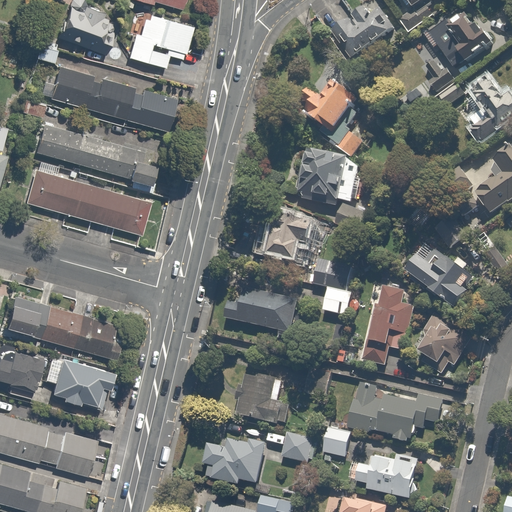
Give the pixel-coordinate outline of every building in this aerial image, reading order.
[(131,0),(132,1),(155,8),(156,4),(185,12),(188,0),(131,0)] [(430,8),(441,0),(408,0),(412,5),(400,13),(414,33),(436,17),(430,8)] [(124,17),(75,1),(61,43),(110,59),(124,17)] [(350,69),(398,42),(402,40),(384,9),(377,13),(371,3),(351,14),(354,18),(329,32),(350,69)] [(427,38),(428,39),(447,70),(465,59),(470,68),(502,48),(492,32),(487,35),(472,10),(427,38)] [(136,34),(129,60),(167,70),(171,56),(187,61),(196,29),(148,16),(142,36),(136,34)] [(63,46),(42,41),(37,60),(58,65),(63,46)] [(440,96),(458,85),(452,74),(446,77),(437,62),(426,68),(433,81),(430,83),(439,97),(440,96)] [(181,102),(61,68),(52,100),(172,134),(181,102)] [(371,147),(351,131),(364,114),(359,110),(364,104),(365,103),(334,80),(322,96),(311,88),(301,102),(317,113),(311,121),(335,139),(341,144),(337,149),(358,164),(371,147)] [(482,143),(511,127),(511,100),(508,102),(500,88),(496,90),(491,80),(469,91),(475,102),(464,108),(482,143)] [(466,98),(458,85),(440,96),(449,109),(466,98)] [(50,106),(29,102),(26,115),(46,120),(50,106)] [(9,129),(0,126),(0,196),(11,158),(1,156),(9,129)] [(146,154),(47,128),(44,127),(37,155),(132,180),(129,190),(154,196),(161,169),(143,164),(146,154)] [(287,187),(294,146),(264,141),(256,182),(287,187)] [(367,172),(351,169),(353,161),(314,152),(303,202),(342,211),(338,227),(367,234),(373,207),(360,204),(367,172)] [(487,213),(511,200),(511,156),(490,168),(499,184),(477,195),(487,213)] [(152,205),(37,172),(27,206),(142,240),(152,205)] [(457,216),(437,230),(452,254),(473,240),(457,216)] [(268,230),(267,235),(262,260),(315,272),(324,232),(292,225),(290,234),(268,230)] [(433,252),(412,282),(462,317),(492,273),(471,259),(467,265),(461,260),(456,267),(433,252)] [(356,267),(322,260),(317,288),(332,292),(327,316),(354,321),(360,296),(351,294),(356,267)] [(233,303),(229,324),(297,338),(304,301),(250,290),(246,306),(233,303)] [(385,290),(382,306),(376,305),(374,316),(380,317),(374,349),(394,353),(397,337),(409,339),(416,307),(406,305),(409,294),(385,290)] [(129,330),(16,299),(7,333),(120,363),(129,330)] [(424,336),(435,342),(425,358),(447,373),(454,362),(459,365),(472,345),(454,333),(434,320),(424,336)] [(0,360),(1,360),(0,363),(0,382),(14,386),(11,394),(31,399),(36,382),(43,384),(50,361),(0,347),(0,360)] [(356,355),(342,352),(339,364),(353,368),(356,355)] [(115,392),(120,375),(54,357),(47,381),(58,384),(54,397),(66,400),(65,405),(82,409),(83,404),(105,410),(111,391),(115,392)] [(336,376),(313,371),(308,396),(331,400),(336,376)] [(248,380),(246,389),(242,388),(238,405),(242,406),(240,419),(287,429),(292,408),(275,404),(278,387),(248,380)] [(349,429),(352,429),(417,445),(421,427),(440,432),(447,405),(422,399),(420,409),(379,400),(381,391),(363,387),(359,404),(355,403),(349,429)] [(101,443),(0,416),(0,454),(91,478),(101,443)] [(355,433),(333,427),(328,448),(350,453),(355,433)] [(317,439),(289,433),(284,460),(312,465),(317,439)] [(262,488),(273,443),(254,438),(252,445),(233,441),(230,451),(211,446),(206,469),(213,471),(211,481),(244,489),(246,485),(262,488)] [(373,489),(372,494),(415,505),(424,469),(378,458),(375,470),(356,465),(352,484),(373,489)] [(49,488),(51,477),(0,463),(0,505),(26,511),(81,511),(88,487),(61,479),(58,490),(49,488)] [(297,511),(299,505),(265,497),(261,511),(297,511)] [(250,511),(211,503),(210,505),(208,511),(250,511)]
